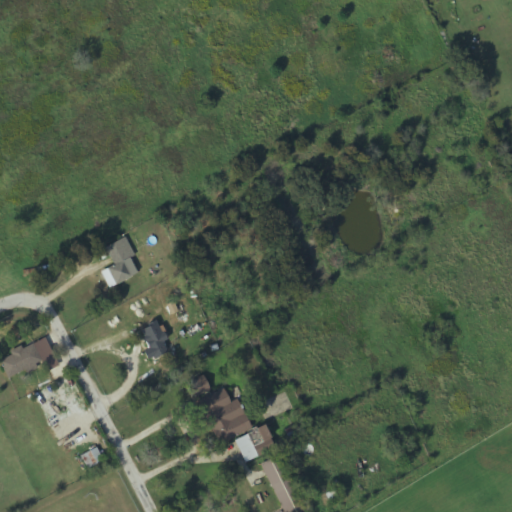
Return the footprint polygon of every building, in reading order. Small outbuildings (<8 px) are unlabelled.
[(100,272),(107,289),(139,275),(123,239),(105,247),(113,266),(100,272)] [(141,327),(149,358),(167,353),(159,322),(141,327)] [(0,359),(0,364),(7,380),(41,363),(31,344),(0,359)] [(249,432),(234,394),(213,402),(206,384),(192,389),(214,446),(249,432)] [(254,459),(249,437),(237,439),(242,462),(254,459)] [(81,456),(87,469),(102,462),(96,449),(81,456)] [(259,464),(281,511),(305,511),(306,511),(280,455),(259,464)]
